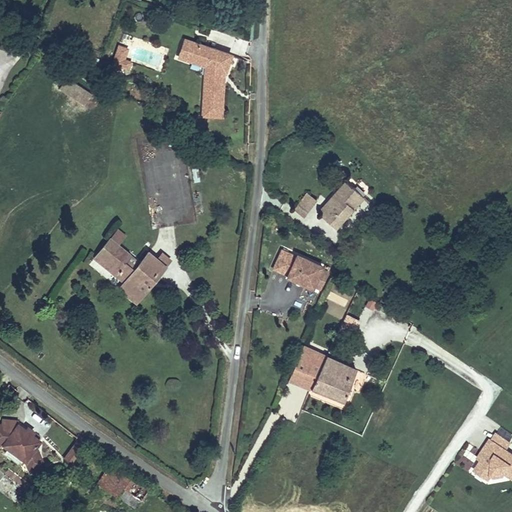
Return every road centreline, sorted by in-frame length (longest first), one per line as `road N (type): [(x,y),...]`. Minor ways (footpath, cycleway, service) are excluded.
road 1 (residential): [(206,510),(220,474),(258,185),(266,0)]
road 2 (residential): [(206,510),(0,360)]
